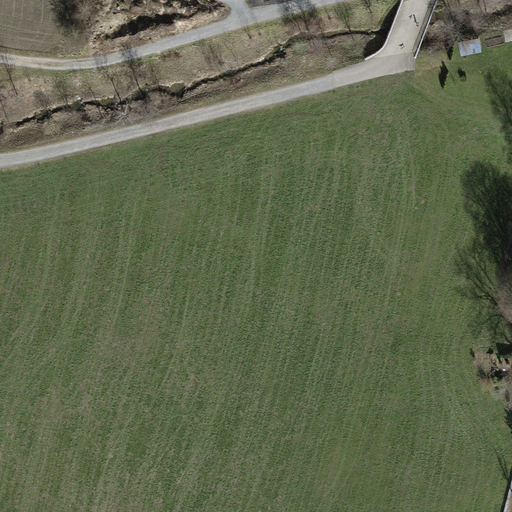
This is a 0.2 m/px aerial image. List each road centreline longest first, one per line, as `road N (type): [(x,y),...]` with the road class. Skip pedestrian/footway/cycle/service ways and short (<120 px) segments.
road 1 (track): [(418,0),(393,65),(0,161)]
road 2 (track): [(0,58),(98,60),(329,0)]
